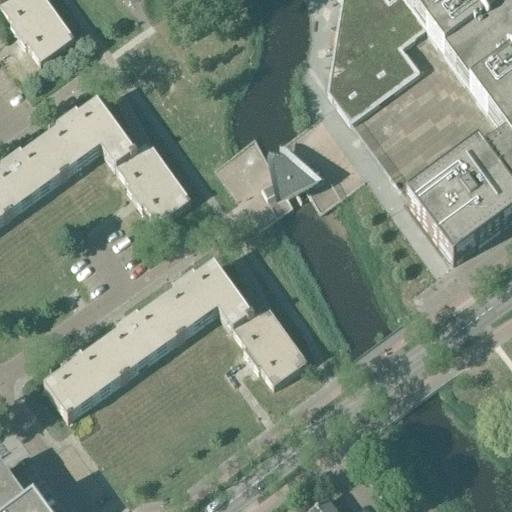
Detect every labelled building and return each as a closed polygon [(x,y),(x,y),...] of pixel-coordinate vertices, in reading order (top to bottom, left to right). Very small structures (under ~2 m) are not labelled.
[(39,0),(17,0),(0,12),(0,14),(40,71),(74,47),(39,0)] [(0,0),(0,12),(17,0),(0,0)] [(405,206),(453,270),(511,226),(511,20),(497,0),(336,0),(342,7),(328,99),(350,130),(418,80),(401,56),(426,37),(505,145),(484,161),(478,153),(405,206)] [(66,133),(42,151),(66,184),(102,158),(114,175),(135,160),(97,111),(74,128),(71,124),(63,130),(66,133)] [(10,174),(0,180),(0,210),(10,225),(66,184),(42,151),(18,168),(16,165),(7,170),(10,174)] [(157,233),(190,209),(149,152),(135,160),(114,175),(157,233)] [(284,198),(303,188),(302,186),(319,177),(313,167),(297,175),(292,171),(283,174),(277,179),(278,186),(261,195),(267,206),(283,197),(284,198)] [(0,232),(10,225),(0,210),(0,232)] [(219,321),(231,337),(251,323),(213,273),(190,290),(188,286),(180,293),(182,296),(158,313),(183,347),(219,321)] [(126,336),(103,353),(127,387),(183,347),(158,313),(135,330),(132,327),(124,333),(126,336)] [(265,314),(251,323),(231,337),(273,395),(307,372),(265,314)] [(68,429),(127,387),(103,353),(79,371),(77,368),(68,374),(70,377),(44,396),(68,429)] [(28,511),(1,475),(0,475),(0,511),(28,511)]
